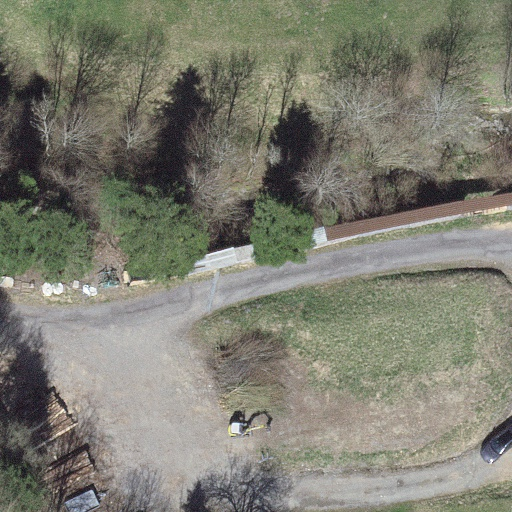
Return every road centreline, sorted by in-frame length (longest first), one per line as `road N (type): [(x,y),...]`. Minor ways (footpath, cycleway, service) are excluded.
road 1 (track): [(0,321),(93,320),(360,260),(511,241)]
road 2 (track): [(93,320),(112,374),(154,434),(212,481),(294,496),(375,491),(497,464),(511,453)]
